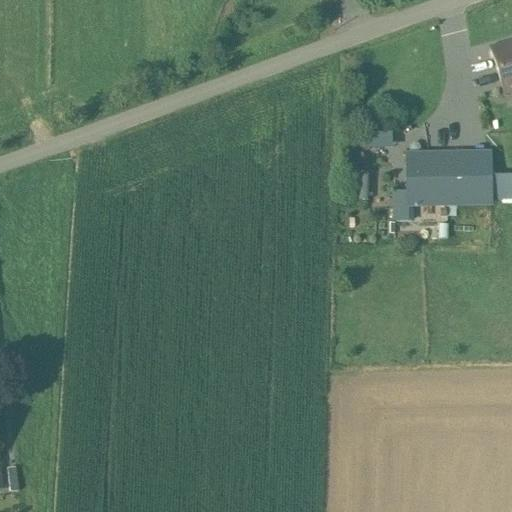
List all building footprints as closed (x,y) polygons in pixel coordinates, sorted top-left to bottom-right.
[(511,46),(510,47),(509,44),(491,50),(504,92),(511,89),(511,46)] [(511,126),(487,128),(488,156),(490,196),(511,195),(511,126)] [(357,133),(357,149),(389,149),(389,134),(357,133)] [(489,204),(488,156),(448,157),(449,185),(449,187),(448,205),(489,204)] [(449,185),(448,157),(408,158),(409,206),(448,205),(449,187),(449,185)] [(365,200),(367,173),(358,173),(356,199),(365,200)]
